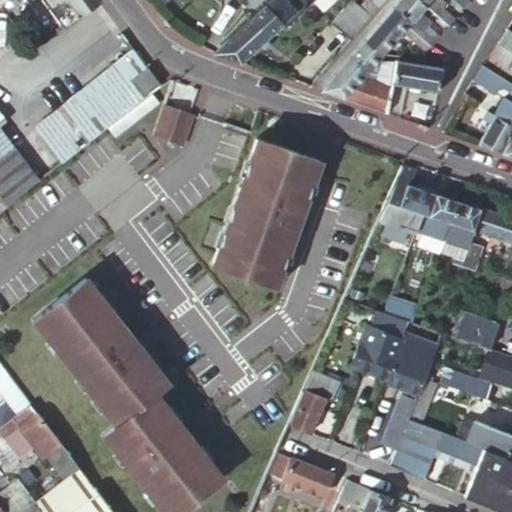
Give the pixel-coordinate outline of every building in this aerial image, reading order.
[(0,0),(0,210),(39,181),(0,129),(0,1),(1,0),(0,0)] [(99,5),(95,0),(28,0),(34,7),(42,1),(42,0),(65,0),(80,19),(99,5)] [(42,0),(42,1),(64,31),(80,19),(65,0),(42,0)] [(271,0),(214,54),(239,62),(281,23),(285,27),(297,14),(288,4),(292,0),(271,0)] [(424,6),(417,0),(400,0),(394,7),(410,22),(419,12),(424,6)] [(439,0),(429,0),(424,6),(448,28),(453,21),(445,13),(448,9),(439,0)] [(451,0),(463,12),(468,6),(461,0),(451,0)] [(331,23),(351,41),(370,18),(351,1),(331,23)] [(410,22),(394,7),(379,23),(395,38),(402,32),(410,22)] [(419,12),(410,22),(436,45),(440,39),(431,31),(434,27),(419,12)] [(436,45),(410,22),(402,32),(429,55),(436,45)] [(395,38),(379,23),(364,41),(381,55),(395,38)] [(507,29),(498,43),(511,51),(511,31),(509,30),(507,29)] [(381,55),(364,41),(349,58),(366,71),(368,68),(377,72),(382,61),(379,58),(381,55)] [(511,52),(497,44),(487,59),(511,74),(511,52)] [(147,70),(135,53),(117,65),(130,83),(147,70)] [(366,71),(349,58),(319,91),(386,114),(391,86),(395,64),(382,61),(377,72),(368,68),(366,71)] [(391,86),(437,94),(442,70),(396,61),(395,64),(391,86)] [(65,161),(143,100),(141,98),(130,83),(117,65),(38,125),(65,161)] [(509,90),(511,84),(511,83),(483,66),(473,81),(503,100),(509,90)] [(141,98),(158,85),(147,70),(130,83),(141,98)] [(511,103),(505,100),(495,116),(489,113),(484,121),(491,125),(478,146),(500,154),(511,133),(511,103)] [(198,113),(164,104),(153,136),(186,146),(198,113)] [(455,124),(450,120),(446,126),(452,129),(455,124)] [(322,151),(255,131),(208,266),(279,287),(327,153),(322,151)] [(511,133),(500,154),(511,157),(511,133)] [(415,171),(401,166),(377,219),(413,233),(418,215),(426,192),(410,186),(415,171)] [(457,202),(426,192),(418,215),(424,216),(419,232),(444,240),(457,202)] [(496,215),(457,202),(444,240),(440,252),(437,259),(448,262),(450,255),(454,243),(466,247),(472,230),(490,236),(496,215)] [(511,241),(511,220),(496,215),(490,236),(511,243),(511,241)] [(444,240),(419,232),(414,243),(440,252),(444,240)] [(454,243),(450,255),(462,259),(466,247),(454,243)] [(173,375),(88,271),(30,316),(112,418),(161,384),(173,375)] [(369,287),(367,293),(374,295),(376,289),(369,287)] [(380,313),(365,308),(360,322),(366,324),(375,327),(380,313)] [(492,351),(501,327),(462,313),(453,338),(486,349),(492,351)] [(375,327),(366,324),(357,344),(364,346),(368,336),(394,346),(389,357),(394,360),(404,338),(400,336),(375,327)] [(364,346),(357,344),(349,365),(386,380),(394,360),(389,357),(394,346),(368,336),(364,346)] [(424,380),(437,349),(404,338),(394,360),(386,380),(385,382),(417,395),(424,380)] [(511,358),(492,351),(486,349),(483,361),(511,370),(511,358)] [(0,425),(28,405),(0,367),(0,390),(11,406),(0,415),(0,425)] [(327,381),(308,373),(286,422),(306,430),(320,397),(327,381)] [(436,384),(424,380),(417,395),(414,403),(411,408),(424,413),(436,384)] [(336,385),(327,381),(320,397),(333,393),(336,385)] [(169,511),(177,511),(224,473),(161,384),(102,430),(169,511)] [(411,408),(414,403),(399,397),(380,442),(394,448),(407,418),(411,408)] [(511,422),(511,419),(511,409),(489,402),(484,413),(511,422)] [(59,447),(29,407),(0,429),(0,446),(6,441),(8,443),(15,453),(21,449),(25,455),(35,447),(44,459),(59,447)] [(511,486),(511,459),(462,440),(407,418),(394,448),(387,464),(422,479),(435,448),(475,464),(472,471),(511,486)] [(462,440),(511,459),(511,432),(492,424),(491,427),(471,419),(462,440)] [(15,453),(8,443),(0,448),(8,459),(15,453)] [(29,470),(44,459),(35,447),(25,455),(21,449),(15,453),(29,470)] [(273,450),(263,472),(320,496),(330,473),(273,450)] [(109,511),(78,471),(37,503),(25,511),(109,511)] [(511,486),(472,471),(462,495),(502,511),(505,511),(511,496),(511,486)] [(0,492),(0,511),(9,511),(31,495),(18,479),(0,492)] [(356,484),(346,479),(336,502),(347,507),(356,484)] [(361,511),(381,511),(388,497),(356,484),(347,507),(361,511)] [(252,496),(245,511),(256,511),(261,500),(252,496)]
